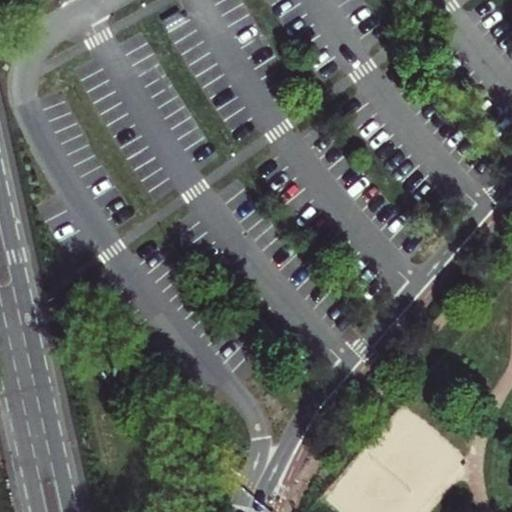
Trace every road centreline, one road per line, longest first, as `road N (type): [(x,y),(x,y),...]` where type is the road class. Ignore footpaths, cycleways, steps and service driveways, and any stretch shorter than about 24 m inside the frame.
road 1 (tertiary): [(69,511),(26,310)]
road 2 (tertiary): [(0,330),(36,511)]
road 3 (tertiary): [(26,310),(0,190)]
